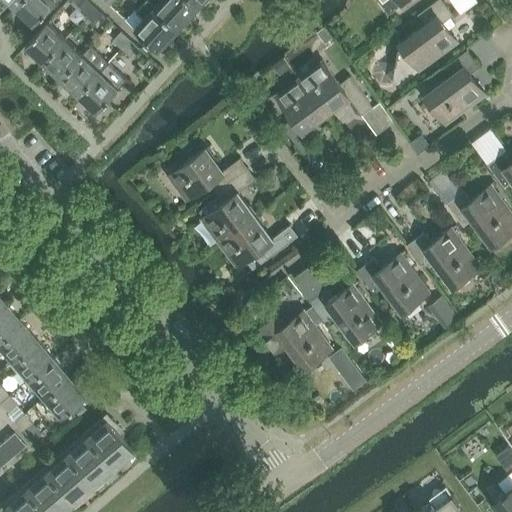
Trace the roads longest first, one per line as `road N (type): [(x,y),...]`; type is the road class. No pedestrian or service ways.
road 1 (residential): [(307,467),(271,458),(0,133)]
road 2 (residential): [(233,306),(511,94)]
road 3 (residential): [(511,317),(307,467)]
